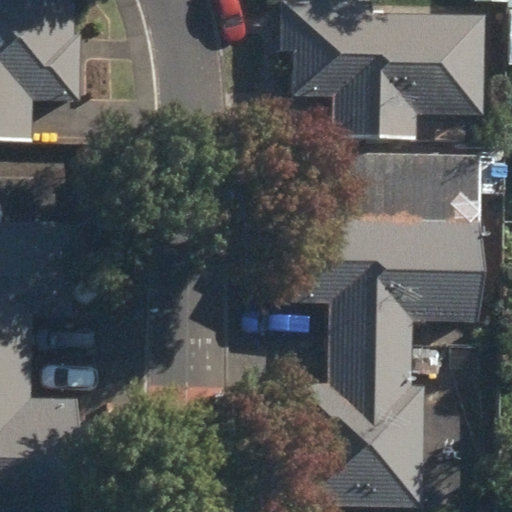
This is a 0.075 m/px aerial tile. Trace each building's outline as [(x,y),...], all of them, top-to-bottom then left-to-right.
[(0,0),(0,141),(32,142),(32,102),(81,103),(81,38),(74,38),(74,2),(72,0),(0,0)] [(333,138),(417,138),(417,116),(485,117),(484,18),(373,18),(373,4),(284,4),(284,53),(296,53),(295,98),(333,98),(333,138)] [(481,196),(505,196),(504,166),(481,166),(481,196)] [(333,303),(333,350),(413,351),(414,323),(478,324),(480,225),(295,224),(295,304),(333,303)] [(0,361),(32,363),(32,320),(73,320),(73,276),(85,276),(86,228),(0,226),(0,361)] [(413,351),(333,350),(332,390),(297,389),(297,509),(424,510),(425,390),(413,390),(412,374),(436,374),(436,355),(413,356),(413,351)] [(31,404),(32,363),(0,361),(0,511),(69,511),(75,464),(83,464),(77,405),(31,404)]
